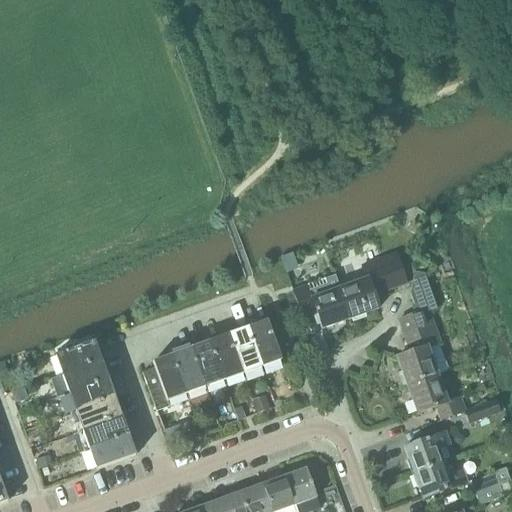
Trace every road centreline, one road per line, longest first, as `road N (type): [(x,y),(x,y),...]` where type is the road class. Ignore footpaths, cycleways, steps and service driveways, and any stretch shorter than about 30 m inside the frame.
road 1 (residential): [(170,480),(127,350),(256,297)]
road 2 (residential): [(170,480),(309,430),(330,430),(340,437),(368,511)]
road 3 (residential): [(41,511),(0,399)]
